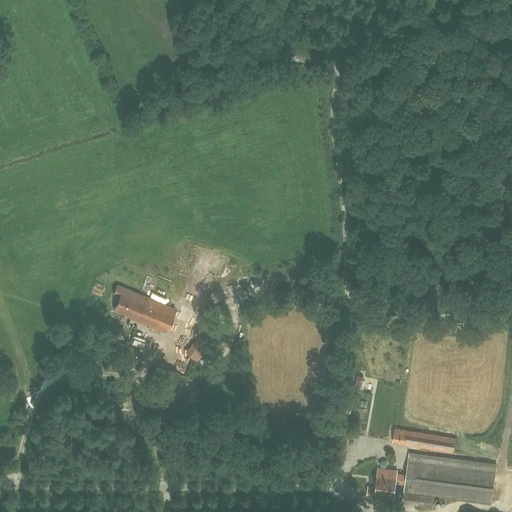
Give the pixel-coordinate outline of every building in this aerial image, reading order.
[(195,282),(228,296),(234,281),(201,267),(195,282)] [(175,310),(117,286),(113,294),(119,297),(114,309),(126,314),(126,316),(166,332),(175,310)] [(464,331),(464,321),(450,322),(450,331),(464,331)] [(183,357),(192,365),(208,345),(199,338),(183,357)] [(112,361),(133,368),(139,350),(118,343),(112,361)] [(178,396),(176,395),(173,401),(180,405),(186,395),(181,392),(178,396)] [(338,411),(349,414),(353,402),(342,398),(338,411)] [(453,451),(454,448),(456,438),(395,428),(393,441),(453,451)] [(496,464),(410,452),(407,474),(397,472),(398,470),(379,467),(376,487),(368,486),(367,495),(394,498),(396,482),(405,483),(403,502),(434,506),(435,496),(491,503),(496,464)]
